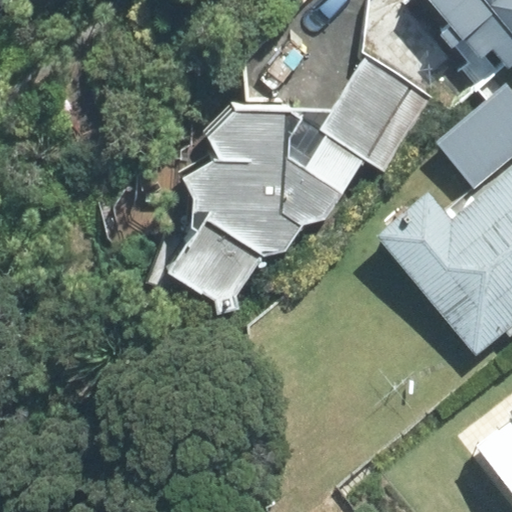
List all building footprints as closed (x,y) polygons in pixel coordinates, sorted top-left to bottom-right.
[(511,53),(511,0),(444,0),(500,64),(511,53)] [(273,101),(219,92),(187,119),(200,144),(157,157),(169,217),(142,256),(203,306),(224,299),(245,248),(273,242),(295,217),(320,212),(357,160),(380,173),(431,98),(361,52),(315,122),(298,155),(275,147),(273,101)] [(468,176),(511,143),(511,96),(500,80),(433,129),(468,176)] [(415,186),(361,227),(458,353),(511,312),(509,309),(511,306),(511,157),(438,216),(415,186)] [(511,390),(496,403),(511,423),(511,390)]
